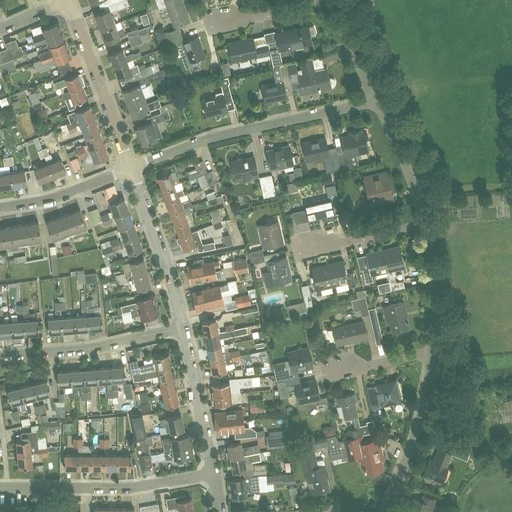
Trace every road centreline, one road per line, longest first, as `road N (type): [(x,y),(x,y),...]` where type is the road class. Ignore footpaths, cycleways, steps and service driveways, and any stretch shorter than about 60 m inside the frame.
road 1 (residential): [(131,169),(208,139),(375,102)]
road 2 (residential): [(0,486),(131,487),(212,473)]
road 3 (residential): [(0,356),(91,348),(183,326)]
road 4 (residential): [(131,169),(68,0)]
road 5 (residential): [(183,326),(131,169)]
road 6 (residential): [(385,511),(419,421),(431,354)]
road 7 (residential): [(212,473),(183,326)]
road 8 (residential): [(0,207),(131,169)]
road 9 (residential): [(422,227),(375,102)]
road 10 (residential): [(431,354),(422,227)]
road 11 (residential): [(303,247),(422,227)]
